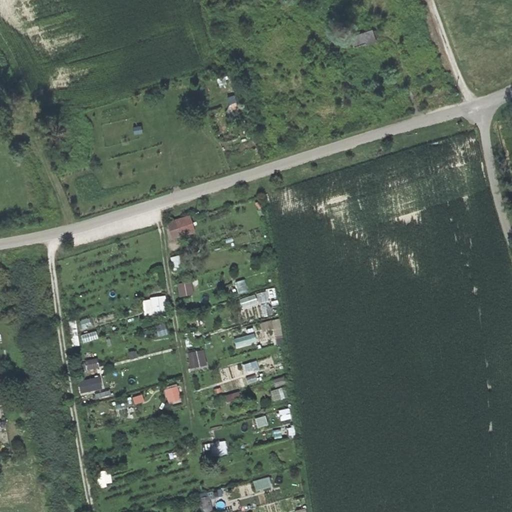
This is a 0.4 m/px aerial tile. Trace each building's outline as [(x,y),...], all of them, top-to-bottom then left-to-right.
[(352,44),(374,36),(370,26),(348,34),(352,44)] [(164,220),(168,237),(193,231),(189,214),(164,220)] [(244,278),(235,281),(238,291),(247,288),(244,278)] [(175,282),(177,295),(191,293),(189,280),(175,282)] [(264,290),(255,292),(257,301),(266,299),(264,290)] [(165,311),(163,294),(140,297),(142,314),(165,311)] [(239,296),(240,306),(256,304),(254,294),(239,296)] [(154,332),(165,331),(164,323),(153,324),(154,332)] [(235,346),(255,340),(252,331),(232,337),(235,346)] [(186,351),(188,367),(205,364),(202,348),(186,351)] [(79,393),(101,388),(98,375),(76,379),(79,393)] [(166,402),(179,400),(177,384),(164,386),(166,402)] [(209,442),(210,454),(225,453),(224,441),(209,442)]
